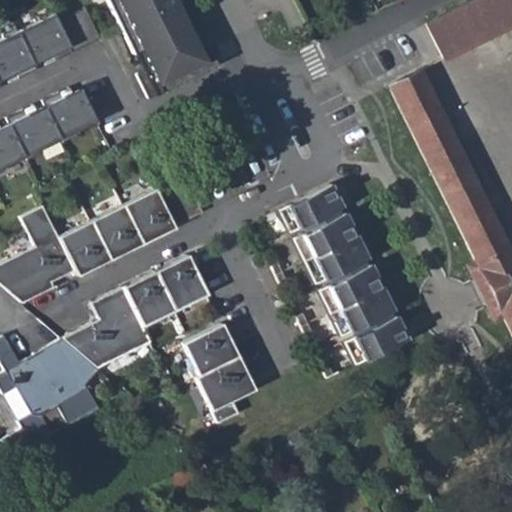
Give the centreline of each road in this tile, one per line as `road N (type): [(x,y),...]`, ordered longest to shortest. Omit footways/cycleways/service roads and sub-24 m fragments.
road 1 (residential): [(274,82),(437,0)]
road 2 (residential): [(223,220),(284,352)]
road 3 (residential): [(223,220),(99,284)]
road 4 (unknown): [(324,56),(381,171)]
